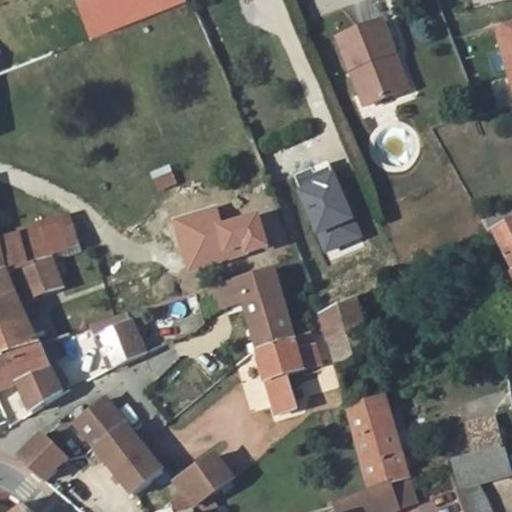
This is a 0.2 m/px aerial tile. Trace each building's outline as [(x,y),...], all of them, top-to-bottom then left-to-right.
[(101,0),(110,23),(169,0),(101,0)] [(303,0),(308,17),(362,0),(303,0)] [(24,4),(0,13),(0,66),(42,50),(24,4)] [(208,46),(222,42),(216,14),(202,17),(208,46)] [(376,52),(384,49),(373,18),(329,34),(354,100),(389,88),(376,52)] [(511,21),(497,24),(511,104),(511,21)] [(376,52),(389,88),(397,85),(384,49),(376,52)] [(156,187),(177,181),(173,167),(152,173),(156,187)] [(511,225),(509,219),(481,232),(502,276),(501,277),(511,297),(511,225)] [(0,270),(17,266),(13,253),(0,256),(0,270)] [(39,259),(17,266),(0,270),(0,351),(30,342),(12,302),(51,289),(39,259)] [(236,305),(261,396),(281,391),(277,376),(292,371),(267,270),(209,287),(215,311),(236,305)] [(347,299),(309,322),(312,333),(315,343),(322,340),(354,326),(347,299)] [(90,337),(102,366),(135,352),(118,315),(82,326),(87,338),(90,337)] [(200,315),(179,321),(183,336),(205,330),(200,315)] [(372,395),(354,326),(322,340),(339,406),(372,395)] [(30,342),(0,351),(0,382),(4,381),(20,409),(54,390),(75,381),(68,361),(44,369),(37,354),(65,345),(60,333),(30,342)] [(379,419),(372,395),(339,406),(361,492),(379,486),(395,479),(379,419)] [(84,447),(115,425),(96,400),(67,422),(84,447)] [(488,445),(480,419),(453,429),(461,454),(488,445)] [(119,494),(151,471),(115,425),(84,447),(119,494)] [(56,457),(32,433),(8,457),(31,479),(56,457)] [(497,473),(488,445),(461,454),(438,463),(448,488),(469,482),(497,473)] [(182,508),(220,481),(204,459),(167,486),(182,508)] [(395,479),(379,486),(386,510),(402,504),(395,479)] [(448,488),(442,490),(450,511),(483,511),(479,498),(469,482),(448,488)] [(361,492),(354,495),(339,501),(342,511),(380,511),(386,510),(379,486),(361,492)] [(24,511),(11,501),(0,508),(0,511),(24,511)] [(321,508),(322,511),(342,511),(339,501),(321,508)]
